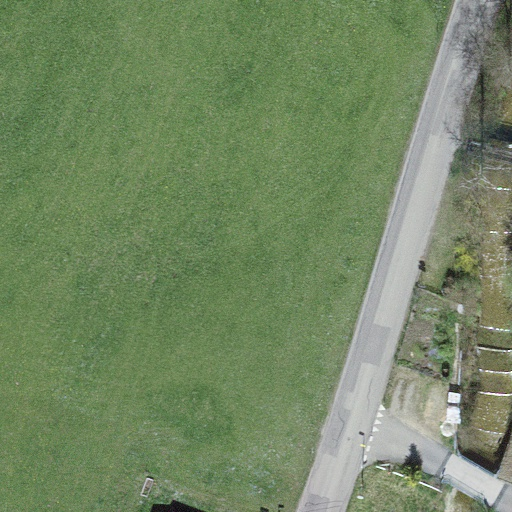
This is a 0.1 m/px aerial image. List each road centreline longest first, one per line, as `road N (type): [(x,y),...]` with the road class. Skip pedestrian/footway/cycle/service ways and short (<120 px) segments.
road 1 (unclassified): [(348,421),(481,0)]
road 2 (residential): [(348,421),(511,499)]
